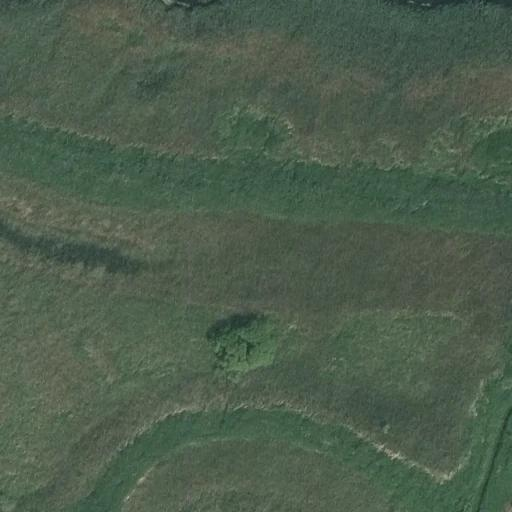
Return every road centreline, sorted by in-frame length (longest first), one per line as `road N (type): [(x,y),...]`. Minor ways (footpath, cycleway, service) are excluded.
road 1 (track): [(511,207),(148,179),(0,145)]
road 2 (track): [(444,511),(325,442),(222,424),(146,454),(96,511)]
